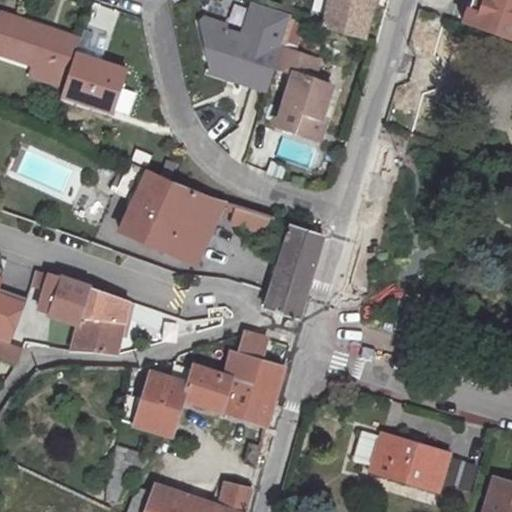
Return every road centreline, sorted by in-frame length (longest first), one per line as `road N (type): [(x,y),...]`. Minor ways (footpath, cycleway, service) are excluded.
road 1 (residential): [(148,0),(186,138),(233,176),(343,214)]
road 2 (residential): [(254,314),(134,362),(53,358),(26,367),(0,397)]
road 3 (residential): [(0,227),(254,314)]
road 4 (tertiary): [(343,214),(407,0)]
road 5 (residential): [(303,357),(511,412)]
road 6 (tertiary): [(257,511),(303,357)]
road 7 (tertiary): [(310,334),(343,214)]
